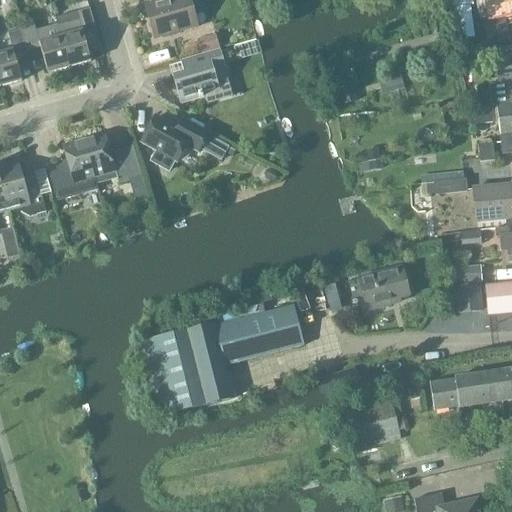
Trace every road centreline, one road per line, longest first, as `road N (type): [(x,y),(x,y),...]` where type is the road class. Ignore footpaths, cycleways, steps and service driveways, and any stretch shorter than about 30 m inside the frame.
road 1 (residential): [(0,119),(129,80),(106,0)]
road 2 (residential): [(511,330),(343,350)]
